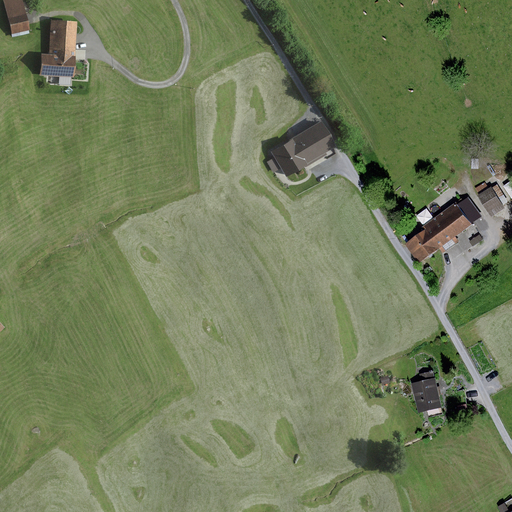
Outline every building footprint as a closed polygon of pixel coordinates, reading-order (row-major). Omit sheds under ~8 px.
[(22,0),(3,0),(12,33),(30,29),(22,0)] [(78,21),(51,19),(49,55),(42,54),(41,75),(74,77),(78,21)] [(320,123),(272,152),(287,177),(335,148),(320,123)] [(492,188),(478,196),(490,216),(504,209),(492,188)] [(426,225),(430,229),(443,248),(476,223),(475,222),(483,216),(469,198),(463,203),(460,200),(426,225)] [(430,229),(408,245),(422,263),(443,248),(430,229)] [(424,382),(414,384),(420,414),(426,413),(427,418),(445,414),(444,408),(446,408),(440,379),(438,379),(437,371),(423,374),(424,382)] [(469,405),(459,406),(461,417),(470,415),(469,405)] [(164,511),(170,501),(154,493),(146,508),(153,511),(164,511)] [(500,511),(508,511),(511,510),(511,499),(498,507),(500,511)]
